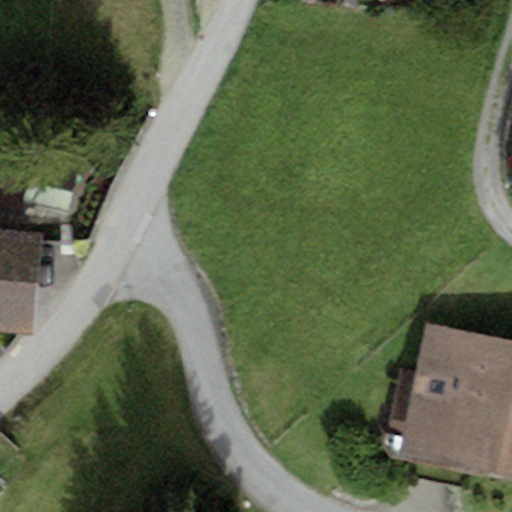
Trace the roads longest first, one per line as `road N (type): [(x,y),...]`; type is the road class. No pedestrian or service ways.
road 1 (residential): [(115,241),(155,264),(178,292),(220,429),(244,468),(304,511)]
road 2 (residential): [(237,0),(115,241)]
road 3 (residential): [(115,241),(62,333),(0,392)]
road 4 (track): [(511,50),(487,128),(486,176),(492,204),(511,230)]
